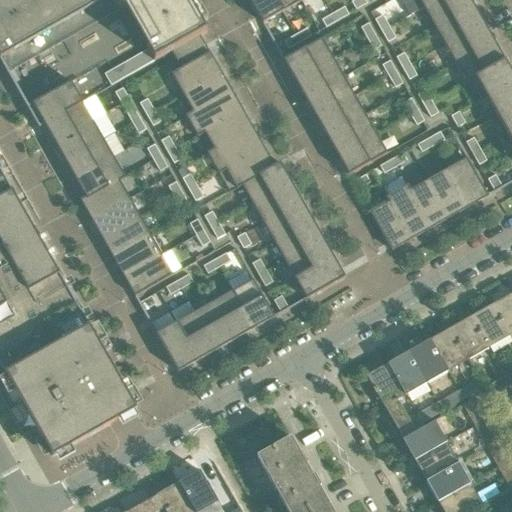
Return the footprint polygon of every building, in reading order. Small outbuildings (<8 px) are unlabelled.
[(82,103),(171,53),(198,37),(205,33),(252,7),(262,24),(304,0),(0,0),(0,149),(38,128),(44,125),(82,103)] [(356,0),(351,3),(355,11),(367,4),(364,0),(356,0)] [(418,0),(423,8),(437,0),(418,0)] [(469,0),(437,0),(423,8),(434,27),(472,5),(469,0)] [(472,5),(434,27),(444,46),(483,24),(472,5)] [(344,8),(333,14),(337,22),(348,15),(344,8)] [(337,22),(333,14),(321,21),(326,29),(337,22)] [(375,20),(381,32),(389,27),(382,16),(375,20)] [(361,28),(367,40),(375,35),(368,24),(361,28)] [(483,24),(444,46),(455,64),(494,43),(483,24)] [(389,27),(381,32),(387,43),(395,39),(389,27)] [(306,29),(295,36),(300,44),(311,37),(306,29)] [(375,35),(367,40),(374,51),(381,47),(375,35)] [(300,44),(295,36),(284,42),(288,50),(300,44)] [(171,53),(180,69),(207,53),(198,37),(171,53)] [(283,61),(294,81),(333,59),(321,39),(283,61)] [(494,43),(455,64),(466,84),(504,62),(494,43)] [(171,74),(182,95),(219,74),(207,53),(180,69),(171,74)] [(396,58),(402,69),(410,65),(404,53),(396,58)] [(294,81),(305,100),(343,78),(333,59),(294,81)] [(382,66),(388,77),(396,73),(390,61),(382,66)] [(511,75),(504,62),(466,84),(471,82),(481,100),(511,82),(511,75)] [(410,65),(402,69),(409,81),(417,76),(410,65)] [(396,73),(388,77),(395,88),(403,84),(396,73)] [(185,116),(186,118),(230,93),(219,74),(182,95),(192,112),(185,116)] [(305,100),(316,118),(354,97),(343,78),(305,100)] [(511,82),(481,100),(482,101),(486,99),(496,116),(511,107),(511,82)] [(122,89),(115,94),(121,105),(129,100),(122,89)] [(417,95),(424,107),(432,102),(425,91),(417,95)] [(186,118),(197,137),(241,111),(230,93),(186,118)] [(316,118),(326,137),(365,115),(354,97),(316,118)] [(403,103),(410,114),(418,110),(411,99),(403,103)] [(139,104),(146,116),(153,111),(147,100),(139,104)] [(432,102),(424,107),(430,118),(438,113),(432,102)] [(92,121),(82,103),(44,125),(38,128),(39,129),(44,125),(54,143),(92,121)] [(511,107),(496,116),(507,135),(511,132),(511,107)] [(125,112),(132,124),(139,119),(133,108),(125,112)] [(418,110),(410,114),(416,126),(424,121),(418,110)] [(153,111),(146,116),(152,127),(160,123),(153,111)] [(206,154),(207,155),(252,130),(241,111),(197,137),(197,138),(204,134),(213,150),(206,154)] [(451,117),(457,128),(465,124),(458,113),(451,117)] [(326,137),(337,156),(375,134),(365,115),(326,137)] [(139,119),(132,124),(138,135),(146,131),(139,119)] [(103,140),(92,121),(54,143),(65,161),(103,140)] [(207,155),(218,174),(263,149),(252,130),(207,155)] [(113,131),(105,135),(113,153),(121,150),(113,131)] [(440,132),(428,139),(433,147),(444,140),(440,132)] [(375,134),(337,156),(348,176),(387,154),(375,134)] [(161,142),(167,153),(175,149),(168,138),(161,142)] [(433,147),(428,139),(417,145),(422,153),(433,147)] [(466,143),(472,155),(480,150),(473,139),(466,143)] [(113,159),(103,140),(65,161),(75,180),(113,159)] [(147,150),(153,161),(161,157),(154,145),(147,150)] [(175,149),(167,153),(173,165),(181,160),(175,149)] [(218,174),(229,193),(279,164),(279,163),(273,166),(263,149),(218,174)] [(480,150),(472,155),(479,166),(486,162),(480,150)] [(402,154),(391,160),(396,168),(407,162),(402,154)] [(161,157),(153,161),(159,172),(167,168),(161,157)] [(466,158),(446,170),(468,208),(488,197),(466,158)] [(124,177),(113,159),(75,180),(85,198),(79,201),(80,202),(124,177)] [(396,168),(391,160),(380,166),(384,174),(396,168)] [(0,398),(22,438),(36,430),(52,458),(122,418),(136,410),(96,340),(99,338),(0,163),(0,398)] [(242,187),(252,205),(290,183),(279,164),(229,193),(229,194),(242,187)] [(446,170),(427,181),(449,219),(468,208),(446,170)] [(182,180),(188,191),(196,186),(190,175),(182,180)] [(354,182),(359,189),(370,183),(365,175),(354,182)] [(495,176),(488,180),(494,191),(502,187),(495,176)] [(125,179),(124,177),(80,202),(91,221),(129,199),(120,182),(125,179)] [(407,185),(406,186),(430,230),(449,219),(427,181),(410,190),(407,185)] [(168,187),(174,199),(182,194),(176,183),(168,187)] [(252,205),(263,224),(301,202),(290,183),(252,205)] [(196,186),(188,191),(195,202),(202,198),(196,186)] [(406,186),(387,197),(411,240),(430,230),(406,186)] [(182,194),(174,199),(181,210),(188,206),(182,194)] [(411,240),(387,197),(386,198),(389,203),(370,214),(391,252),(411,240)] [(140,218),(129,199),(91,221),(102,240),(140,218)] [(263,224),(274,242),(312,221),(301,202),(263,224)] [(204,217),(211,228),(218,224),(212,213),(204,217)] [(150,237),(140,218),(102,240),(112,259),(150,237)] [(190,225),(196,237),(204,232),(197,221),(190,225)] [(274,242),(284,261),(322,240),(312,221),(274,242)] [(218,224),(211,228),(217,240),(225,235),(218,224)] [(204,232),(196,237),(203,248),(210,244),(204,232)] [(244,234),(237,238),(243,250),(251,245),(244,234)] [(161,256),(150,237),(112,259),(123,277),(161,256)] [(284,261),(295,280),(333,258),(322,240),(284,261)] [(226,254),(214,261),(219,268),(230,262),(226,254)] [(172,276),(161,256),(123,277),(134,298),(172,276)] [(333,258),(295,280),(306,300),(344,278),(333,258)] [(252,265),(258,276),(266,272),(259,260),(252,265)] [(219,268),(214,261),(203,267),(207,275),(219,268)] [(266,272),(258,276),(265,287),(272,283),(266,272)] [(188,276),(177,282),(181,290),(193,283),(188,276)] [(252,280),(232,292),(254,330),(274,318),(252,280)] [(181,290),(177,282),(166,288),(170,296),(181,290)] [(232,292),(213,302),(235,340),(254,330),(232,292)] [(491,306),(509,337),(511,335),(511,293),(511,294),(492,306),(492,305),(491,306)] [(140,304),(144,311),(156,305),(151,297),(140,304)] [(273,302),(280,313),(288,309),(281,297),(273,302)] [(213,302),(195,313),(216,351),(235,340),(213,302)] [(191,304),(174,308),(176,317),(194,312),(191,304)] [(470,317),(470,318),(488,349),(509,337),(491,306),(471,318),(471,317),(470,317)] [(195,313),(176,324),(197,362),(216,351),(195,313)] [(450,329),(468,361),(488,349),(470,318),(450,329)] [(197,362),(176,324),(156,335),(177,373),(197,362)] [(450,330),(429,341),(447,372),(468,361),(450,329),(449,329),(450,330)] [(429,342),(409,353),(427,384),(447,372),(429,341),(428,341),(429,342)] [(388,364),(387,365),(405,396),(427,384),(409,353),(408,352),(408,353),(408,354),(388,365),(388,364)] [(376,394),(383,407),(396,400),(397,401),(405,396),(387,365),(387,366),(368,377),(367,376),(366,376),(373,389),(373,390),(375,395),(376,394)] [(510,387),(504,377),(483,389),(489,398),(510,387)] [(458,390),(463,400),(474,395),(468,385),(458,390)] [(437,402),(438,404),(443,412),(453,406),(447,396),(437,402)] [(403,441),(416,434),(415,433),(407,419),(397,401),(396,400),(383,407),(384,409),(385,408),(403,439),(402,440),(403,441)] [(426,408),(416,414),(422,424),(443,412),(438,404),(427,410),(426,408)] [(483,422),(477,412),(468,416),(474,427),(483,422)] [(422,424),(416,414),(407,419),(415,433),(423,428),(422,424)] [(414,462),(415,462),(445,445),(433,423),(434,423),(433,422),(423,428),(415,433),(416,434),(403,441),(415,461),(414,461),(414,462)] [(495,443),(489,433),(480,438),(486,448),(495,443)] [(331,511),(311,476),(312,476),(309,471),(306,466),(290,438),(256,457),(271,484),(278,497),(278,496),(287,511),(331,511)] [(426,483),(427,483),(457,465),(445,445),(415,462),(419,468),(426,482),(426,483)] [(506,464),(501,454),(492,459),(498,469),(506,464)] [(438,504),(439,503),(469,486),(457,465),(427,483),(438,502),(438,503),(438,504)] [(184,480),(178,483),(194,511),(199,511),(215,503),(216,503),(217,503),(209,488),(207,483),(206,484),(199,471),(198,472),(199,473),(185,480),(184,480)] [(163,491),(157,495),(165,511),(194,511),(178,483),(177,484),(178,484),(164,492),(163,491)] [(469,486),(439,503),(443,511),(471,511),(482,506),(481,505),(480,506),(469,486)] [(157,496),(133,510),(134,511),(165,511),(157,495),(156,496),(157,496)]
